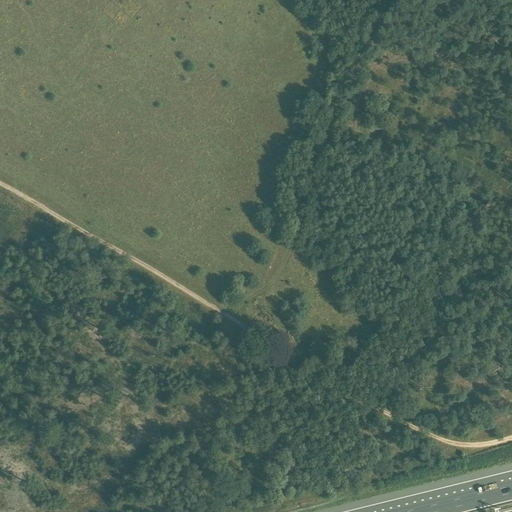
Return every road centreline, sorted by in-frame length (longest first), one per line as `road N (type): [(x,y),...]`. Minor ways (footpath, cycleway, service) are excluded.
road 1 (track): [(241,324),(257,314),(292,245),(383,0)]
road 2 (track): [(241,324),(281,364),(426,434),(466,445),(511,437)]
road 3 (track): [(0,180),(241,324)]
